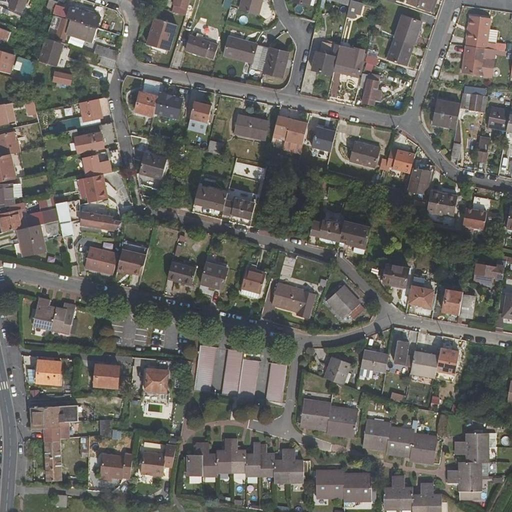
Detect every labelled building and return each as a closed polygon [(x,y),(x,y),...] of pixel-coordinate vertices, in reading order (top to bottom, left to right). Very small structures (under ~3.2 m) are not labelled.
[(12,0),(10,8),(23,13),(27,0),(12,0)] [(58,1),(53,0),(49,0),(44,16),(53,19),(54,14),(58,1)] [(75,20),(98,27),(101,17),(67,6),(67,8),(64,7),(66,0),(58,0),(58,1),(54,14),(63,17),(75,21),(75,20)] [(188,9),(190,0),(174,0),(173,6),(188,9)] [(243,0),(241,10),(259,15),(263,0),(243,0)] [(351,0),(347,17),(362,20),(365,3),(351,0)] [(434,0),(409,0),(408,3),(431,11),(434,0)] [(416,45),(423,22),(403,15),(395,38),(415,45),(416,45)] [(68,33),(94,42),(98,28),(75,21),(63,17),(56,39),(65,42),(68,33)] [(467,46),(488,49),(491,19),(471,17),(467,46)] [(149,44),(170,50),(178,25),(157,19),(149,44)] [(0,37),(8,41),(11,33),(0,28),(0,37)] [(187,50),(214,60),(220,46),(203,40),(205,35),(198,33),(197,38),(192,36),(187,50)] [(39,62),(61,69),(68,48),(56,44),(57,41),(47,38),(39,62)] [(250,69),(283,77),(289,54),(231,38),(226,55),(252,63),(250,69)] [(388,60),(407,67),(415,45),(395,38),(388,60)] [(341,44),(322,39),(318,52),(313,70),(333,75),(337,56),(338,57),(339,55),(341,44)] [(341,44),(339,55),(354,58),(356,47),(341,44)] [(117,60),(120,52),(98,45),(95,53),(100,55),(117,60)] [(488,49),(467,46),(463,74),(484,77),(488,49)] [(358,77),(366,50),(356,47),(354,58),(339,55),(338,57),(334,72),(358,77)] [(0,70),(11,74),(17,55),(0,49),(0,70)] [(117,60),(100,55),(99,59),(102,60),(101,65),(114,69),(117,60)] [(378,66),(380,58),(367,55),(365,63),(378,66)] [(17,62),(23,63),(18,80),(29,83),(36,61),(19,56),(17,62)] [(54,81),(71,85),(73,76),(56,72),(54,81)] [(161,91),(163,83),(146,79),(143,92),(141,91),(136,112),(154,117),(155,114),(161,91)] [(382,91),(378,90),(380,83),(368,80),(363,102),(375,105),(376,101),(380,102),(382,91)] [(486,96),(486,90),(464,87),(461,105),(461,108),(486,112),(488,96),(486,96)] [(175,119),(181,97),(161,91),(155,114),(175,119)] [(25,100),(28,115),(38,113),(37,112),(34,98),(25,100)] [(99,99),(80,103),(84,122),(103,118),(99,99)] [(461,105),(439,100),(435,125),(457,129),(461,108),(461,105)] [(191,119),(208,123),(212,105),(195,101),(191,119)] [(0,124),(9,123),(5,104),(0,105),(0,124)] [(511,111),(492,108),(488,127),(508,131),(511,114),(511,111)] [(236,134),(266,140),(269,121),(239,115),(236,134)] [(82,117),(63,121),(65,130),(84,125),(82,117)] [(303,144),(309,123),(278,117),(273,138),(303,144)] [(104,123),(103,118),(84,122),(85,128),(101,124),(104,123)] [(105,145),(119,142),(114,121),(104,123),(101,124),(102,133),(75,139),(78,154),(106,148),(105,145)] [(332,151),(338,129),(329,126),(329,129),(325,128),(318,126),(313,146),(332,151)] [(0,153),(18,150),(15,133),(0,136),(0,153)] [(488,153),(490,139),(481,137),(478,151),(488,153)] [(207,152),(215,154),(218,143),(210,141),(207,152)] [(350,161),(376,168),(382,149),(355,142),(350,161)] [(215,154),(222,156),(225,144),(218,143),(215,154)] [(461,147),(460,144),(454,144),(451,159),(459,160),(461,147)] [(114,172),(124,170),(119,149),(110,151),(114,172)] [(393,168),(411,173),(415,156),(410,154),(404,152),(397,151),(391,149),(387,166),(393,168)] [(140,174),(162,180),(168,159),(146,152),(140,174)] [(0,182),(17,178),(12,154),(0,156),(0,182)] [(110,161),(100,163),(98,156),(84,158),(88,177),(102,175),(101,172),(112,169),(110,161)] [(409,191),(426,196),(434,163),(417,159),(409,191)] [(235,162),(231,188),(262,192),(265,166),(235,162)] [(89,203),(109,199),(103,174),(102,175),(88,177),(84,178),(89,203)] [(0,208),(12,206),(21,204),(19,184),(0,184),(0,208)] [(199,185),(194,203),(223,211),(226,200),(228,193),(199,185)] [(455,217),(458,196),(431,191),(427,213),(455,217)] [(507,193),(497,191),(494,207),(504,209),(507,193)] [(236,198),(235,202),(226,200),(223,211),(223,214),(232,216),(232,215),(252,220),(257,203),(236,198)] [(12,206),(13,212),(0,214),(0,219),(3,233),(19,229),(26,228),(22,210),(28,209),(26,202),(21,204),(12,206)] [(60,220),(64,238),(74,236),(67,203),(57,205),(60,220)] [(465,207),(461,234),(472,236),(474,227),(484,229),(487,211),(465,207)] [(42,212),(44,224),(57,221),(54,209),(42,212)] [(122,222),(112,221),(112,217),(84,212),(82,225),(116,231),(122,222)] [(489,213),(489,228),(499,228),(500,213),(489,213)] [(324,220),(323,223),(314,221),(311,235),(340,242),(344,225),(324,220)] [(344,225),(340,242),(347,243),(347,242),(367,246),(371,228),(345,221),(344,225)] [(25,257),(47,252),(42,224),(26,228),(19,229),(25,257)] [(124,248),(118,271),(127,274),(128,272),(143,275),(150,248),(124,242),(124,248)] [(355,247),(354,253),(364,256),(367,246),(347,242),(347,243),(346,245),(355,247)] [(119,254),(91,248),(85,268),(114,275),(119,254)] [(193,285),(198,269),(173,262),(169,279),(193,285)] [(207,262),(201,284),(224,290),(230,269),(207,262)] [(478,263),(476,274),(495,278),(504,279),(506,267),(500,266),(499,268),(478,263)] [(385,283),(406,287),(410,268),(388,264),(385,283)] [(242,288),(262,294),(267,274),(248,268),(242,288)] [(494,283),(495,278),(476,274),(475,280),(494,283)] [(297,316),(309,319),(316,294),(279,283),(273,305),(298,312),(297,316)] [(350,314),(355,320),(366,309),(345,286),(328,301),(345,319),(350,314)] [(414,286),(411,304),(432,307),(435,290),(414,286)] [(448,290),(443,311),(459,314),(463,293),(448,290)] [(465,295),(461,317),(473,319),(477,297),(465,295)] [(71,335),(77,307),(65,304),(64,310),(50,307),(51,301),(40,299),(33,327),(71,335)] [(399,340),(398,347),(394,346),(393,352),(397,353),(395,363),(412,367),(414,357),(408,356),(410,343),(399,340)] [(209,394),(216,348),(200,345),(194,391),(209,394)] [(439,355),(436,371),(455,375),(460,351),(440,347),(439,355)] [(252,407),(259,362),(253,361),(255,353),(230,350),(223,395),(238,398),(236,405),(252,407)] [(361,368),(373,371),(385,373),(389,354),(364,350),(361,368)] [(414,357),(412,367),(411,374),(434,379),(436,371),(439,355),(415,351),(414,357)] [(352,364),(333,357),(325,378),(344,385),(352,364)] [(62,363),(39,361),(37,383),(60,385),(62,363)] [(287,366),(272,364),(267,402),(282,404),(287,366)] [(95,386),(118,388),(120,367),(97,365),(95,386)] [(169,370),(148,368),(146,391),(167,393),(169,370)] [(361,368),(359,376),(372,378),(373,371),(361,368)] [(176,378),(175,388),(182,389),(183,378),(176,378)] [(74,396),(75,386),(66,386),(65,397),(74,396)] [(405,404),(406,396),(393,393),(391,401),(405,404)] [(305,399),(301,425),(307,426),(307,428),(328,431),(331,406),(332,403),(305,399)] [(184,404),(174,403),(171,422),(181,422),(184,404)] [(79,421),(78,406),(30,408),(31,429),(49,428),(48,419),(60,418),(60,423),(79,421)] [(349,438),(349,435),(355,435),(359,410),(331,406),(328,431),(327,435),(349,438)] [(48,419),(49,428),(31,429),(32,432),(44,431),(45,439),(61,439),(60,423),(60,418),(48,419)] [(367,420),(364,444),(370,445),(370,449),(387,451),(391,427),(391,423),(367,420)] [(100,421),(101,438),(112,437),(112,430),(111,421),(100,421)] [(494,424),(486,423),(484,430),(493,432),(494,424)] [(387,451),(387,454),(404,457),(405,454),(412,455),(415,433),(415,430),(391,427),(387,451)] [(44,431),(32,432),(32,440),(45,439),(44,431)] [(417,463),(434,465),(438,437),(415,433),(412,455),(411,458),(417,459),(417,463)] [(466,433),(467,441),(456,442),(456,449),(490,448),(490,433),(466,433)] [(61,439),(45,439),(47,482),(62,481),(61,439)] [(232,440),(225,440),(225,451),(218,451),(218,454),(218,473),(232,473),(232,440)] [(247,451),(239,451),(239,440),(232,440),(232,473),(247,473),(247,454),(247,451)] [(261,443),(254,443),(254,454),(247,454),(247,473),(247,477),(261,476),(261,446),(261,443)] [(203,444),(196,444),(196,455),(188,455),(188,477),(203,476),(203,444)] [(218,454),(210,454),(210,444),(203,444),(203,476),(218,476),(218,473),(218,454)] [(163,476),(164,467),(165,463),(173,464),(175,446),(167,445),(166,455),(144,453),(141,474),(163,476)] [(275,454),(268,454),(268,445),(261,446),(261,476),(275,476),(275,461),(275,454)] [(456,449),(456,455),(467,455),(467,462),(489,462),(490,462),(490,448),(456,449)] [(289,450),(283,450),(283,461),(275,461),(275,476),(275,483),(289,483),(289,450)] [(289,483),(304,483),(304,461),(296,461),(296,450),(289,450),(289,483)] [(123,481),(123,479),(131,480),(134,456),(126,455),(125,457),(104,455),(101,478),(112,479),(123,481)] [(489,462),(467,462),(460,462),(460,470),(449,470),(449,478),(482,477),(489,477),(489,462)] [(344,474),(344,471),(323,471),(323,474),(317,474),(317,499),(344,499),(344,474)] [(344,499),(344,502),(372,502),(372,478),(366,478),(366,474),(344,474),(344,499)] [(392,487),(384,487),(384,510),(399,510),(399,477),(392,477),(392,487)] [(413,495),(413,488),(405,488),(405,477),(399,477),(399,510),(413,511),(413,495)] [(482,477),(449,478),(449,484),(460,484),(460,500),(482,500),(482,477)] [(69,487),(88,489),(88,483),(69,481),(69,487)] [(427,511),(428,484),(421,484),(421,495),(413,495),(413,511),(412,511),(427,511)] [(442,511),(443,495),(434,495),(434,484),(428,484),(427,511),(442,511)] [(67,496),(57,496),(57,506),(67,507),(67,496)]
